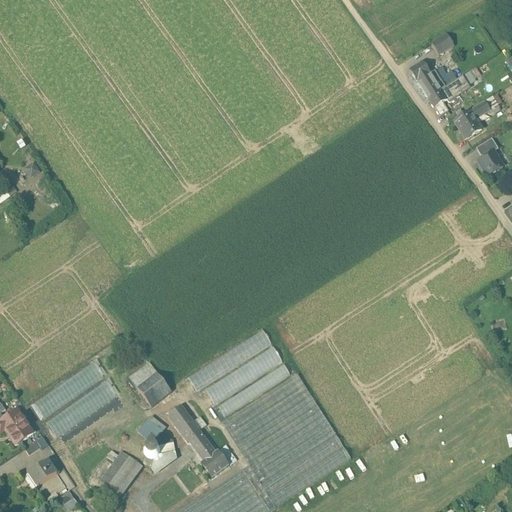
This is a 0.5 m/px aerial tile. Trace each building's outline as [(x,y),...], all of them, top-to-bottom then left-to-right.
[(446,36),(431,45),(438,56),(453,47),(446,36)] [(420,70),(418,66),(409,72),(417,83),(430,75),(425,67),(420,70)] [(454,70),(445,74),(452,84),(460,79),(454,70)] [(450,85),(451,86),(455,92),(445,98),(447,101),(457,95),(459,99),(477,88),(474,83),(479,80),(473,71),(460,79),(452,84),(450,85)] [(437,76),(433,79),(440,91),(450,85),(452,84),(445,74),(444,72),(437,76)] [(427,100),(440,91),(433,79),(430,75),(417,83),(427,100)] [(451,86),(441,93),(445,98),(455,92),(451,86)] [(440,91),(427,100),(434,110),(443,104),(447,101),(445,98),(441,93),(440,91)] [(493,100),(484,105),(489,112),(497,106),(493,100)] [(443,104),(434,110),(438,116),(447,110),(443,104)] [(484,105),(470,114),(475,120),(479,118),(480,120),(487,116),(485,114),(489,112),(484,105)] [(459,118),(456,113),(446,119),(450,124),(459,118)] [(470,114),(454,123),(465,141),(481,131),(475,120),(470,114)] [(492,141),(476,150),(482,161),(493,154),(494,154),(498,151),(492,141)] [(482,161),(478,163),(488,178),(503,169),(494,154),(493,154),(482,161)] [(0,203),(10,196),(3,187),(0,189),(0,203)] [(197,390),(271,346),(263,333),(189,377),(197,390)] [(272,350),(204,391),(212,405),(280,363),(272,350)] [(30,406),(41,422),(103,379),(92,363),(30,406)] [(130,380),(137,390),(157,375),(149,365),(130,380)] [(282,367),(215,409),(221,419),(288,377),(282,367)] [(171,394),(157,375),(137,390),(151,409),(171,394)] [(249,467),(179,511),(271,511),(276,509),(275,509),(351,460),(336,435),(335,436),(298,376),(222,424),(249,467)] [(43,426),(54,441),(115,399),(105,383),(43,426)] [(201,433),(181,407),(168,417),(187,444),(189,443),(201,433)] [(5,411),(0,414),(0,423),(9,417),(5,411)] [(33,435),(17,412),(12,415),(28,438),(33,435)] [(12,415),(9,417),(0,423),(0,428),(3,433),(5,432),(15,447),(28,438),(12,415)] [(165,428),(152,418),(148,422),(162,433),(163,432),(165,428)] [(162,433),(148,422),(144,427),(152,432),(146,439),(150,444),(152,444),(155,444),(162,433)] [(162,433),(155,444),(156,445),(157,445),(157,446),(158,446),(158,447),(159,448),(160,449),(160,450),(161,451),(161,453),(161,454),(160,455),(160,457),(173,454),(171,445),(173,445),(173,441),(167,438),(168,436),(163,432),(162,433)] [(216,454),(201,433),(189,443),(204,463),(216,454)] [(36,443),(25,451),(29,458),(41,450),(36,443)] [(152,444),(150,444),(150,445),(148,445),(147,446),(146,447),(145,448),(144,449),(144,450),(144,451),(143,453),(144,455),(144,456),(145,457),(145,458),(146,459),(147,460),(149,460),(149,461),(150,461),(151,461),(153,461),(154,461),(156,460),(157,460),(158,459),(159,458),(160,457),(160,455),(161,454),(161,453),(161,451),(160,450),(160,449),(159,448),(158,447),(158,446),(157,446),(157,445),(156,445),(155,444),(152,444)] [(236,462),(226,447),(220,451),(231,466),(236,462)] [(204,463),(201,465),(212,479),(229,467),(218,452),(216,454),(204,463)] [(142,468),(122,453),(119,458),(114,463),(100,483),(120,498),(142,468)] [(112,453),(108,458),(114,463),(119,458),(112,453)] [(160,457),(159,458),(158,459),(157,460),(156,460),(154,461),(151,470),(155,475),(177,459),(173,454),(160,457)] [(147,460),(146,459),(145,458),(142,468),(143,468),(144,467),(151,470),(154,461),(153,461),(151,461),(150,461),(149,461),(147,460)] [(48,463),(28,476),(37,489),(57,476),(48,463)] [(57,476),(37,489),(46,502),(66,489),(57,476)] [(59,497),(65,511),(69,511),(76,509),(69,493),(59,497)]
